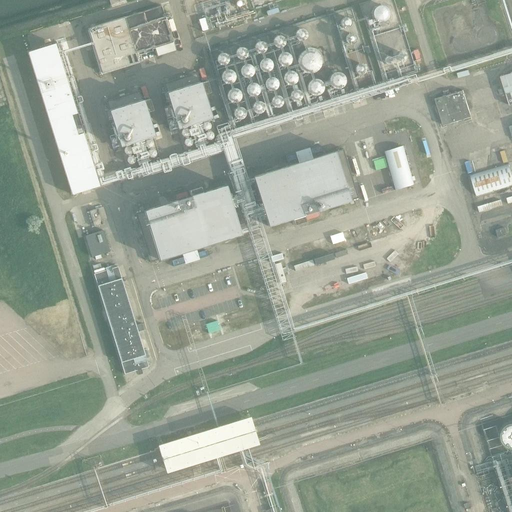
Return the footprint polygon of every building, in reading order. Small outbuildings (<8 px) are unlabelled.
[(386,6),(384,5),(382,5),(380,5),(378,5),(376,6),(374,7),(373,9),(372,11),(372,13),(372,15),(373,17),(374,19),(375,20),(377,22),(379,22),(381,22),(384,22),(385,21),(387,19),(388,18),(389,16),(389,14),(389,12),(389,10),(387,8),(386,6)] [(87,29),(101,73),(138,62),(123,17),(87,29)] [(349,19),(348,19),(347,18),(346,18),(345,18),(344,18),(343,19),(342,19),(341,20),(341,22),(341,23),(341,24),(341,25),(342,26),(343,27),(344,27),(345,27),(346,27),(347,27),(348,27),(349,26),(350,25),(350,24),(350,23),(350,21),(350,20),(349,19)] [(306,31),(305,30),(304,29),(302,29),(301,29),(299,29),(298,30),(297,30),(296,32),(295,33),(295,34),(295,36),(295,37),(296,39),(297,40),(298,40),(299,41),(301,41),(302,41),(304,40),(305,39),(306,38),(307,37),(307,36),(307,34),(307,33),(306,31)] [(354,35),(353,34),(352,34),(351,34),(350,34),(349,34),(348,35),(347,35),(346,36),(346,37),(346,39),(346,40),(346,41),(347,42),(348,43),(349,43),(350,43),(351,43),(352,43),(354,43),(354,42),(355,41),(355,40),(356,38),(355,37),(355,36),(354,35)] [(284,38),(283,37),(281,37),(280,36),(278,36),(277,36),(276,37),(274,38),(273,39),(273,40),(272,41),(272,43),(273,44),(274,46),(275,47),(276,48),(277,48),(279,48),(280,48),(282,47),(283,47),(284,45),(284,44),(285,43),(285,41),(284,40),(284,38)] [(265,44),(264,43),(262,42),(261,42),(259,42),(258,42),(257,42),(255,43),(254,44),(254,46),(253,47),(253,49),(254,50),(255,51),(256,53),(257,53),(258,54),(260,54),(261,54),(263,53),(264,52),(265,51),(265,50),(266,48),(266,47),(265,45),(265,44)] [(55,44),(28,52),(72,194),(99,186),(55,44)] [(246,50),(245,49),(244,48),(242,48),(241,47),(239,48),(238,48),(237,49),(236,50),(235,52),(235,53),(235,54),(235,56),(236,57),(237,58),(238,59),(240,60),(241,60),(243,60),(244,59),(245,58),(246,57),(247,56),(247,54),(247,53),(247,51),(246,50)] [(318,53),(316,52),(315,51),(314,50),(312,50),(311,49),(309,49),(307,49),(306,50),(304,50),(303,51),(302,52),(300,53),(299,54),(298,55),(298,57),(297,58),(297,60),(297,61),(297,63),(297,64),(297,66),(298,67),(299,69),(300,70),(301,71),(302,72),(304,73),(305,73),(307,74),(308,74),(310,74),(311,74),(313,73),(314,73),(316,72),(317,71),(318,70),(319,69),(320,67),(321,66),(321,64),(321,63),(321,61),(321,60),(321,58),(320,57),(320,55),(319,54),(318,53)] [(290,56),(289,54),(288,53),(286,52),(284,52),(283,52),(281,53),(279,53),(278,55),(277,56),(276,58),(276,60),(276,61),(277,63),(278,65),(280,66),(281,67),(283,67),(285,67),(287,66),(288,66),(289,64),(290,63),(291,61),(291,59),(291,58),(290,56)] [(404,53),(403,52),(402,52),(401,52),(400,52),(399,52),(398,53),(397,54),(396,55),(396,56),(396,57),(396,58),(397,59),(397,60),(398,60),(399,61),(401,61),(402,61),(403,61),(404,60),(404,59),(405,58),(405,57),(405,56),(405,55),(405,54),(404,53)] [(227,56),(226,55),(225,54),(224,53),(222,53),(221,53),(219,54),(218,55),(217,56),(217,57),(216,59),(216,60),(217,62),(217,63),(218,64),(220,65),(221,65),(223,65),(224,65),(225,65),(227,64),(228,63),(228,61),(229,60),(228,58),(228,57),(227,56)] [(391,57),(390,57),(389,56),(388,56),(386,56),(385,57),(384,57),(384,58),(383,59),(383,60),(383,61),(383,62),(384,63),(384,64),(385,65),(386,65),(387,65),(388,65),(389,65),(390,64),(391,63),(392,62),(392,61),(392,60),(392,59),(391,58),(391,57)] [(272,61),(271,60),(269,59),(268,58),(266,58),(264,58),(262,58),(261,59),(260,60),(259,62),(258,63),(258,65),(258,67),(259,69),(260,70),(261,71),(263,72),(264,72),(266,72),(268,72),(270,71),(271,70),(272,68),(272,67),(273,65),(272,63),(272,61)] [(253,67),(252,66),(251,65),(249,64),(247,63),(245,63),(244,64),(242,65),(241,66),(240,68),(239,69),(239,71),(239,73),(240,74),(241,76),(242,77),(244,78),(246,78),(248,78),(249,78),(251,77),(252,76),(253,74),(254,72),(254,71),(254,69),(253,67)] [(364,66),(363,65),(362,64),(361,64),(360,64),(358,64),(357,64),(356,65),(355,66),(355,67),(354,68),(354,70),(355,71),(355,72),(356,73),(357,74),(359,74),(360,74),(361,74),(363,74),(364,73),(364,72),(365,71),(365,70),(365,68),(365,67),(364,66)] [(234,73),(233,72),(232,71),(230,70),(229,70),(227,70),(225,70),(224,71),(222,72),(221,74),(221,75),(220,77),(221,79),(221,81),(222,82),(224,83),(225,84),(227,84),(229,84),(231,84),(232,83),(234,82),(235,80),(235,79),(235,77),(235,75),(234,73)] [(296,75),(295,73),(294,72),(292,71),(290,71),(289,71),(287,72),(285,72),(284,74),(283,75),(282,77),(282,79),(282,80),(283,82),(284,84),(285,85),(287,86),(289,86),(291,86),(292,85),(294,85),(295,83),(296,82),(297,80),(297,78),(297,77),(296,75)] [(345,78),(344,76),(343,74),(341,73),(340,72),(337,72),(335,72),(333,73),(331,74),(330,75),(329,77),(328,79),(328,81),(328,83),(329,85),(331,87),(332,88),(334,89),(336,89),(338,89),(340,89),(342,88),(344,86),(345,84),(345,82),(346,80),(345,78)] [(503,87),(498,89),(500,96),(506,94),(509,106),(511,104),(511,73),(500,77),(503,87)] [(278,80),(277,79),(275,78),(274,77),(272,77),(270,77),(268,77),(267,78),(265,79),(264,81),(264,82),(264,84),(264,86),(265,88),(266,89),(267,90),(269,91),(270,91),(272,91),(274,91),(275,90),(277,89),(278,87),(278,86),(279,84),(278,82),(278,80)] [(323,85),(322,83),(321,81),(319,80),(317,79),(315,79),(313,79),(311,79),(309,81),(308,82),(307,84),(306,86),(306,88),(306,90),(307,92),(308,94),(310,95),(312,96),(314,96),(316,96),(318,96),(320,94),(321,93),(323,91),(323,89),(323,87),(323,85)] [(259,86),(258,85),(256,84),(255,83),(253,82),(251,83),(250,83),(248,84),(247,85),(246,87),(245,88),(245,90),(245,92),(246,93),(247,95),(248,96),(250,97),(252,97),(253,97),(255,97),(257,96),(258,95),(259,93),(260,92),(260,90),(260,88),(259,86)] [(199,83),(165,93),(176,129),(210,119),(199,83)] [(140,88),(143,99),(150,98),(147,86),(140,88)] [(240,92),(239,91),(237,90),(236,89),(234,89),(232,89),(230,89),(229,90),(227,91),(226,93),(226,94),(226,96),(226,98),(227,100),(228,101),(229,102),(231,103),(232,103),(234,103),(236,103),(238,102),(239,101),(240,99),(240,98),(241,96),(240,94),(240,92)] [(300,92),(299,91),(298,90),(296,90),(295,90),(293,90),(292,91),(291,92),(290,93),(289,94),(289,95),(289,97),(289,98),(290,100),(291,101),(292,102),(294,102),(295,102),(297,102),(298,101),(299,101),(300,99),(301,98),(301,97),(301,95),(301,94),(300,92)] [(443,126),(471,117),(463,91),(435,99),(443,126)] [(282,98),(281,97),(279,96),(278,96),(276,96),(275,96),(274,96),(272,97),(271,98),(271,100),(270,101),(270,103),(271,104),(272,105),(273,107),(274,107),(275,108),(277,108),(278,108),(280,107),(281,106),(282,105),(282,104),(283,102),(283,101),(282,99),(282,98)] [(140,101),(106,111),(117,147),(152,137),(140,101)] [(263,104),(262,103),(260,102),(259,101),(258,101),(256,102),(255,102),(253,103),(253,104),(252,105),(252,107),(252,108),(252,110),(253,111),(254,112),(255,113),(256,114),(258,114),(259,113),(261,113),(262,112),(263,111),(264,110),(264,108),(264,107),(263,105),(263,104)] [(244,110),(243,109),(242,108),(240,107),(239,107),(237,107),(236,108),(235,109),(234,110),(233,111),(233,113),(233,114),(233,116),(234,117),(235,118),(236,119),(238,119),(239,119),(241,119),(242,119),(243,118),(244,117),(245,115),(245,114),(245,112),(245,111),(244,110)] [(395,190),(413,185),(403,146),(384,151),(395,190)] [(343,149),(253,177),(268,226),(358,197),(343,149)] [(511,186),(511,173),(509,165),(470,176),(476,197),(511,186)] [(224,187),(135,214),(150,263),(240,235),(224,187)] [(102,225),(97,209),(89,211),(94,227),(102,225)] [(498,238),(507,235),(505,228),(496,230),(498,238)] [(110,252),(104,230),(85,236),(92,257),(110,252)] [(118,267),(95,274),(125,376),(137,372),(142,371),(148,369),(138,333),(143,331),(141,324),(136,326),(118,267)] [(217,321),(205,325),(208,334),(220,330),(217,321)] [(511,423),(511,424),(508,425),(506,427),(504,429),(503,432),(503,435),(503,437),(504,440),(505,442),(508,444),(510,446),(511,446),(511,423)]
